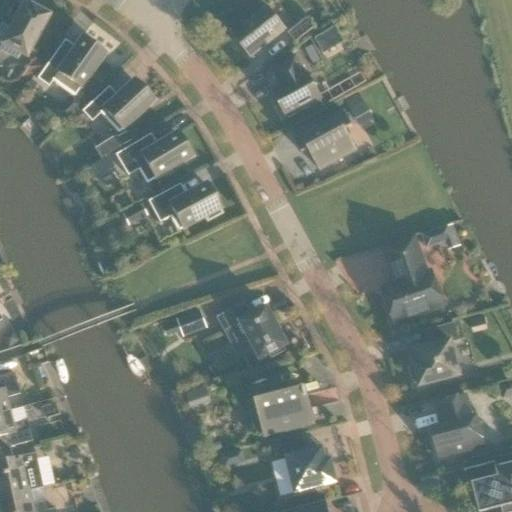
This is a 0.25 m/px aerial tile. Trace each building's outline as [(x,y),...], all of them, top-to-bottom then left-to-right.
[(28,10),(22,6),(13,22),(13,21),(9,28),(0,23),(0,51),(16,60),(19,54),(24,56),(46,16),(29,8),(28,10)] [(285,30),(267,7),(244,25),(241,22),(231,31),(233,34),(232,35),(250,58),(285,30)] [(314,28),(307,19),(287,33),(295,43),(314,28)] [(320,38),(329,53),(350,41),(341,26),(320,38)] [(103,55),(81,38),(63,63),(53,55),(36,79),(47,88),(51,82),(73,97),(103,55)] [(305,76),(295,58),(273,70),(279,80),(281,79),(286,87),(274,93),(276,98),(273,100),(280,114),(284,112),(286,116),(320,98),(307,75),(305,76)] [(108,74),(97,66),(90,77),(100,84),(108,74)] [(90,123),(96,118),(99,114),(118,134),(152,102),(133,81),(111,102),(102,92),(81,112),(90,123)] [(369,113),(360,95),(346,103),(355,121),(369,113)] [(351,126),(344,113),(294,140),(301,153),(308,150),(320,171),(356,151),(345,130),(351,126)] [(132,140),(126,132),(105,144),(110,153),(132,140)] [(190,158),(175,134),(150,149),(143,138),(114,156),(127,177),(137,171),(145,185),(190,158)] [(220,214),(205,185),(178,199),(172,188),(147,202),(158,223),(169,218),(177,232),(204,218),(206,222),(220,214)] [(146,217),(139,205),(121,215),(127,227),(146,217)] [(449,241),(445,227),(422,236),(427,249),(449,241)] [(427,275),(414,239),(384,250),(397,286),(383,291),(394,323),(443,306),(432,274),(427,275)] [(251,317),(244,304),(218,318),(225,332),(241,324),(246,334),(241,337),(249,351),(254,348),(260,360),(270,355),(272,358),(285,351),(283,348),(287,346),(267,308),(251,317)] [(208,329),(201,311),(177,320),(184,338),(208,329)] [(488,331),(484,317),(470,321),(473,334),(488,331)] [(459,340),(454,324),(427,331),(431,347),(416,351),(419,364),(414,365),(415,369),(411,370),(415,384),(419,383),(420,387),(460,377),(451,342),(459,340)] [(0,412),(8,411),(5,398),(18,394),(13,373),(0,376),(0,412)] [(511,397),(511,383),(500,387),(503,400),(511,397)] [(256,397),(257,399),(248,402),(256,434),(265,432),(266,436),(313,424),(303,385),(256,397)] [(472,419),(466,396),(438,403),(443,426),(431,429),(439,460),(484,449),(476,418),(472,419)] [(11,424),(8,411),(0,412),(0,436),(3,436),(6,448),(31,441),(25,420),(11,424)] [(307,453),(303,440),(278,446),(282,460),(287,459),(296,493),(336,483),(330,461),(325,463),(322,449),(307,453)] [(242,449),(231,452),(234,461),(238,464),(245,462),(242,449)] [(38,471),(34,453),(9,459),(0,460),(0,497),(27,491),(41,488),(53,485),(50,469),(38,471)] [(495,463),(464,471),(468,486),(472,485),(478,511),(487,511),(501,508),(501,511),(511,511),(511,464),(496,468),(495,463)] [(27,491),(0,497),(0,511),(54,511),(54,508),(46,510),(44,501),(30,504),(27,491)]
